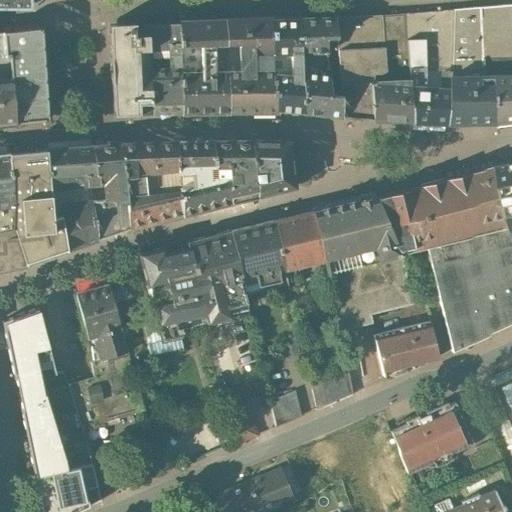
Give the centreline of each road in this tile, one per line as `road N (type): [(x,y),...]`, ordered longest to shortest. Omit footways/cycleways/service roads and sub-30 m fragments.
road 1 (residential): [(511,349),(119,511)]
road 2 (residential): [(0,18),(358,3)]
road 3 (unknown): [(81,13),(54,130)]
